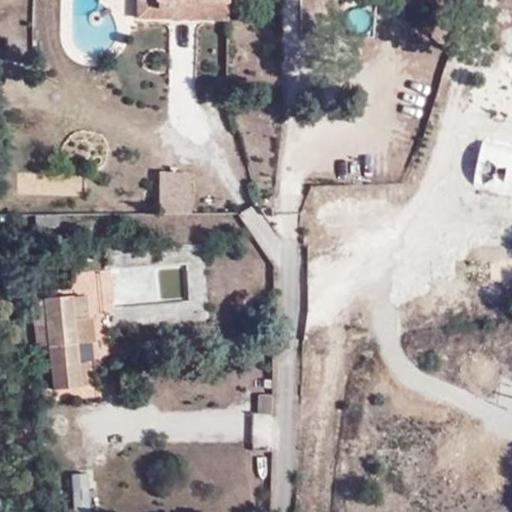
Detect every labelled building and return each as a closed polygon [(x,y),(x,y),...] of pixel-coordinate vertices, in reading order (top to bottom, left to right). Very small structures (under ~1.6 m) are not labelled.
[(177,19),(178,2),(157,1),(157,19),(177,19)] [(511,146),(481,141),(472,187),(511,194),(511,146)] [(157,212),(190,212),(190,170),(157,170),(157,212)] [(511,199),(509,199),(502,235),(511,236),(511,199)] [(475,262),(488,262),(488,277),(511,277),(511,245),(476,245),(475,262)] [(84,296),(73,298),(75,320),(86,319),(84,296)] [(75,320),(73,298),(73,297),(45,299),(45,304),(48,321),(39,322),(36,322),(38,347),(50,346),(55,390),(83,389),(78,344),(94,343),(91,318),(86,319),(75,320)] [(48,321),(45,304),(38,304),(39,322),(48,321)] [(68,472),(71,511),(89,511),(87,471),(68,472)]
